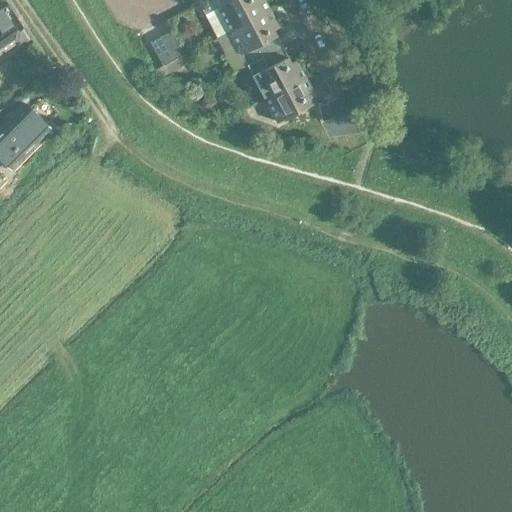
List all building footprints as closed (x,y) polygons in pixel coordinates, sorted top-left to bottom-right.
[(230,0),(218,7),(230,30),(271,9),(266,0),(230,0)] [(271,9),(230,30),(248,64),(284,46),(275,29),(280,27),(271,9)] [(17,29),(0,40),(0,51),(14,42),(18,43),(20,46),(31,39),(25,30),(23,31),(17,29)] [(173,31),(162,36),(175,60),(185,54),(173,31)] [(175,60),(162,36),(151,42),(164,65),(175,60)] [(248,64),(266,98),(307,77),(297,59),(292,62),(284,46),(248,64)] [(44,58),(24,71),(31,82),(50,69),(44,58)] [(307,77),(266,98),(279,122),(314,103),(311,97),(316,95),(307,77)] [(217,101),(203,96),(199,107),(213,112),(217,101)] [(0,163),(4,160),(13,169),(52,129),(27,104),(0,131),(0,163)] [(129,250),(142,239),(136,232),(123,242),(129,250)]
